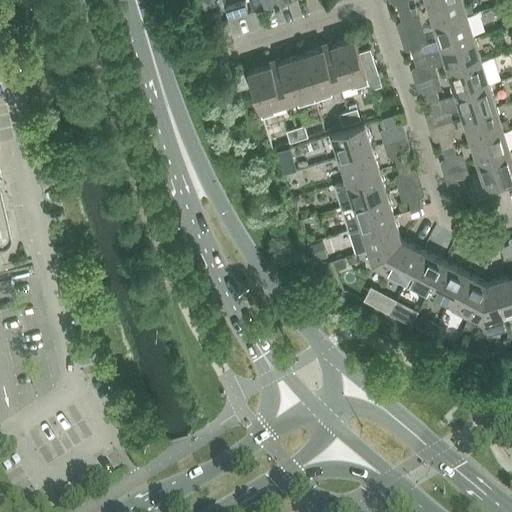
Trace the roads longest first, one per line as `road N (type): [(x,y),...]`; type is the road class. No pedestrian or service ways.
road 1 (tertiary): [(174,130),(230,297),(265,352),(316,407)]
road 2 (tertiary): [(359,385),(263,274),(174,130)]
road 3 (residential): [(511,221),(477,231),(449,217),(375,4)]
road 4 (tertiary): [(316,407),(144,511)]
road 5 (tertiary): [(507,511),(359,385)]
road 6 (residential): [(234,49),(375,4)]
road 7 (tertiary): [(225,511),(273,483),(335,425)]
road 8 (tertiary): [(174,130),(136,0)]
road 9 (tertiary): [(335,425),(428,511)]
